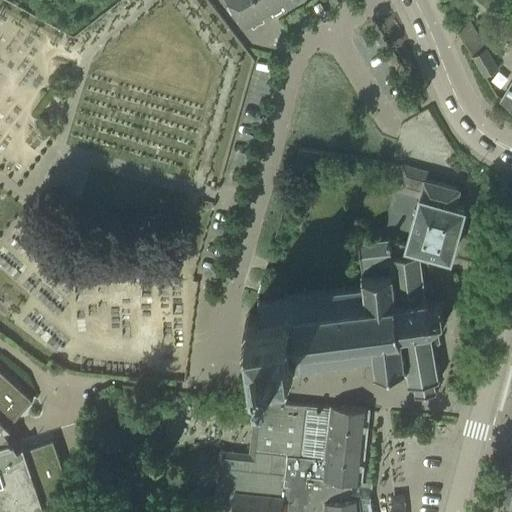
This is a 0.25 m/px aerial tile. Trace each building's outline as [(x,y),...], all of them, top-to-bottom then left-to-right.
[(229,0),(246,25),(284,1),(288,7),(298,0),(229,0)] [(484,76),(499,68),(470,20),(456,28),(484,76)] [(511,105),(511,93),(511,95),(505,92),(501,99),(511,105)] [(319,163),(322,152),(299,148),(296,160),(319,163)] [(407,243),(425,250),(450,257),(464,207),(454,204),(458,189),(426,180),(428,172),(402,164),(395,190),(420,197),(407,243)] [(425,250),(407,243),(392,239),(392,237),(360,241),(365,284),(261,298),(261,294),(258,294),(260,316),(255,317),(249,312),(245,318),(250,322),(255,352),(251,357),(256,361),(257,359),(268,367),(268,374),(272,374),(271,370),(374,356),(374,369),(372,372),(375,374),(377,371),(403,368),(404,368),(406,368),(408,382),(406,384),(409,386),(410,384),(413,383),(415,394),(413,396),(415,397),(417,395),(434,392),(436,394),(437,392),(435,391),(433,380),(438,379),(433,348),(435,347),(435,345),(439,341),(437,331),(432,329),(432,328),(441,321),(445,323),(447,318),(442,317),(441,304),(445,301),(442,298),(438,301),(428,297),(428,296),(432,292),(431,283),(425,280),(425,278),(423,278),(421,268),(423,268),(423,265),(428,264),(426,253),(425,253),(425,250)] [(0,511),(32,511),(44,505),(42,500),(64,492),(67,479),(53,439),(24,449),(22,446),(18,449),(15,445),(17,444),(16,443),(14,444),(8,434),(10,433),(9,432),(7,433),(5,429),(11,427),(8,425),(32,399),(0,369),(0,511)] [(219,449),(217,471),(292,482),(292,488),(360,491),(368,409),(331,406),(331,407),(262,400),(261,407),(254,406),(249,452),(219,449)] [(369,511),(366,498),(359,497),(360,491),(292,488),(292,482),(217,471),(211,511),(369,511)]
